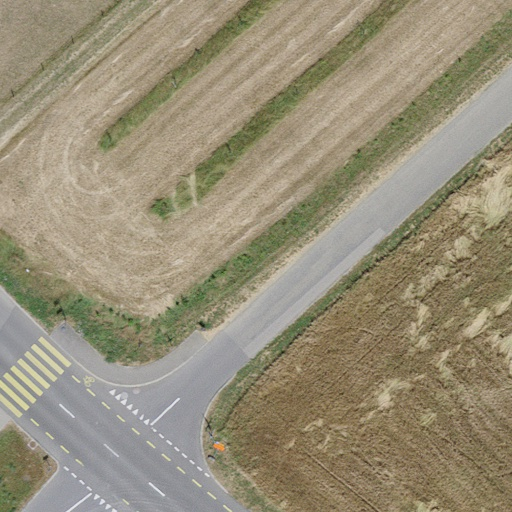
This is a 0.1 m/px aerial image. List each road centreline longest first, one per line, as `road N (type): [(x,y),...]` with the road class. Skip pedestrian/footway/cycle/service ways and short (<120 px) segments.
road 1 (unclassified): [(121,459),(511,97)]
road 2 (tertiary): [(0,348),(121,459)]
